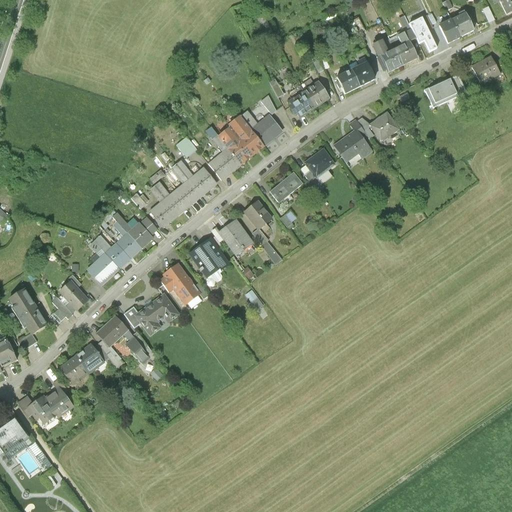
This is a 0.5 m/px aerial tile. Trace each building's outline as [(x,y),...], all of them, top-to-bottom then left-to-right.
[(456,13),(463,29),(476,23),(469,7),(456,13)] [(486,9),(490,23),(496,21),(491,8),(486,9)] [(463,29),(456,13),(442,19),(450,35),(463,29)] [(436,50),(421,20),(408,26),(418,46),(424,43),(429,54),(436,50)] [(402,67),(393,50),(386,53),(382,43),(373,48),(378,58),(376,59),(381,69),(385,67),(388,73),(402,67)] [(393,50),(402,67),(416,59),(408,43),(393,50)] [(495,49),(472,59),(479,77),(502,67),(495,49)] [(354,65),(362,82),(378,74),(370,57),(354,65)] [(362,82),(354,65),(338,72),(346,90),(362,82)] [(455,66),(424,81),(434,101),(464,86),(455,66)] [(305,83),(315,102),(334,91),(323,73),(305,83)] [(315,102),(305,83),(287,94),(297,112),(315,102)] [(390,105),(371,116),(383,135),(401,123),(390,105)] [(232,123),(253,151),(266,141),(253,124),(241,109),(229,119),(232,123)] [(253,124),(266,141),(283,127),(270,110),(253,124)] [(353,126),(335,139),(346,154),(360,143),(365,150),(376,142),(357,116),(350,121),(353,126)] [(253,151),(232,123),(220,132),(228,142),(242,160),(253,151)] [(189,159),(200,150),(189,137),(179,146),(189,159)] [(326,141),(307,155),(318,172),(338,158),(326,141)] [(228,142),(210,156),(224,174),(242,160),(228,142)] [(205,160),(191,171),(205,189),(219,179),(205,160)] [(270,181),(281,195),(306,177),(295,163),(270,181)] [(191,171),(177,181),(192,200),(205,189),(191,171)] [(177,181),(164,192),(178,210),(192,200),(177,181)] [(164,221),(178,210),(164,192),(150,202),(164,221)] [(261,193),(246,204),(260,223),(275,212),(261,193)] [(282,218),(288,227),(298,221),(292,212),(282,218)] [(238,213),(220,225),(235,248),(253,235),(238,213)] [(132,226),(145,241),(159,229),(146,214),(132,226)] [(118,238),(130,254),(145,241),(132,226),(118,238)] [(213,230),(190,246),(209,272),(231,256),(213,230)] [(103,250),(116,266),(130,254),(118,238),(103,250)] [(275,265),(282,261),(271,242),(265,245),(275,265)] [(116,266),(103,250),(89,262),(102,278),(116,266)] [(166,269),(160,273),(170,288),(175,284),(185,299),(203,287),(181,256),(164,267),(166,269)] [(61,285),(78,305),(92,293),(75,273),(61,285)] [(29,283),(11,293),(31,328),(49,318),(29,283)] [(163,286),(134,306),(150,329),(179,309),(163,286)] [(254,290),(247,295),(253,303),(250,305),(256,313),(266,306),(254,290)] [(118,306),(96,322),(110,341),(132,325),(118,306)] [(137,329),(128,336),(144,356),(153,349),(137,329)] [(0,337),(0,356),(2,360),(18,352),(8,333),(0,337)] [(20,342),(25,350),(39,342),(34,334),(20,342)] [(95,335),(79,348),(92,365),(109,353),(95,335)] [(76,378),(92,365),(79,348),(62,361),(76,378)] [(45,390),(59,409),(74,399),(61,379),(45,390)] [(59,409),(45,390),(30,400),(43,420),(59,409)] [(12,421),(1,429),(17,451),(29,442),(12,421)] [(0,451),(6,460),(17,451),(1,429),(0,429),(0,451)]
